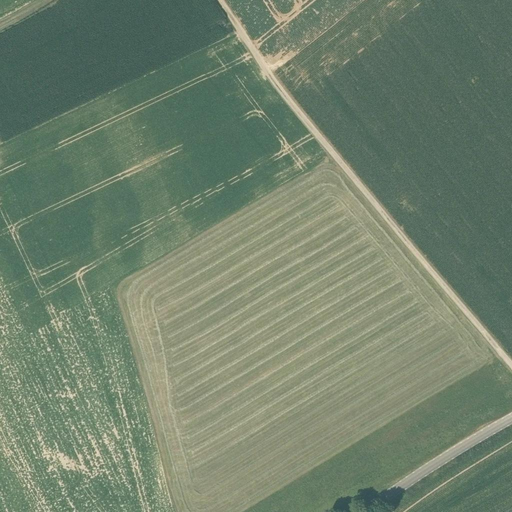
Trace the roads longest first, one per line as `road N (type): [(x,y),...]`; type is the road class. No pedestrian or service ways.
road 1 (track): [(218,0),(273,81),(503,356)]
road 2 (unclassified): [(363,511),(511,418)]
